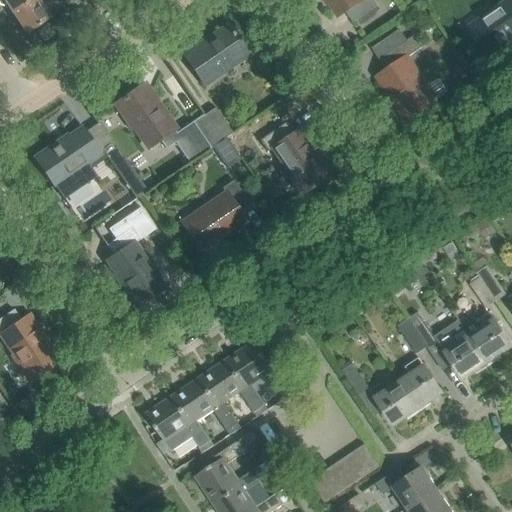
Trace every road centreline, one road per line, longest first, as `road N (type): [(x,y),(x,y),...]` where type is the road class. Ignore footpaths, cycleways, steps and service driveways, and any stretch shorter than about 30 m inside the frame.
road 1 (residential): [(125,375),(395,189)]
road 2 (residential): [(395,189),(268,0)]
road 3 (residential): [(125,375),(0,189)]
road 4 (residential): [(28,104),(180,0)]
road 5 (unclassified): [(511,391),(454,433),(458,453),(497,511)]
road 6 (residential): [(0,462),(125,375)]
road 7 (residential): [(395,189),(511,109)]
